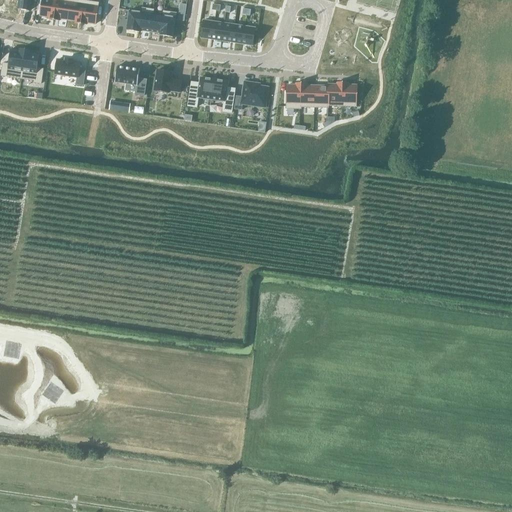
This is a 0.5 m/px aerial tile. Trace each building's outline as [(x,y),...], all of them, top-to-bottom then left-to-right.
[(18,0),(17,9),(29,11),(30,0),(18,0)] [(42,0),(40,17),(49,18),(48,19),(54,20),(57,0),(42,0)] [(57,0),(54,20),(60,21),(60,19),(68,21),(70,0),(57,0)] [(76,0),(70,0),(68,21),(76,22),(75,23),(81,24),(85,1),(76,0)] [(85,1),(81,24),(87,25),(87,23),(95,25),(99,3),(85,1)] [(142,13),(139,31),(140,31),(150,33),(153,14),(154,10),(142,8),(141,12),(142,13)] [(130,11),(127,31),(140,33),(140,31),(139,31),(142,13),(141,12),(130,11)] [(160,34),(160,36),(173,38),(176,14),(163,12),(163,16),(161,34),(160,34)] [(153,14),(150,33),(160,34),(161,34),(163,16),(153,14)] [(204,20),(201,38),(212,40),(214,22),(204,20)] [(214,22),(212,40),(222,41),(224,24),(214,22)] [(224,24),(222,41),(232,43),(235,25),(224,24)] [(235,25),(232,43),(242,44),(245,27),(235,25)] [(245,27),(242,44),(253,46),(255,28),(245,27)] [(3,64),(1,76),(21,79),(25,51),(20,50),(19,50),(12,49),(9,65),(3,64)] [(25,51),(21,79),(35,81),(34,83),(41,84),(43,70),(37,69),(39,53),(31,52),(25,51)] [(58,60),(55,75),(77,78),(76,85),(83,86),(85,71),(79,70),(80,63),(73,62),(73,61),(65,60),(65,61),(58,60)] [(117,67),(115,83),(137,86),(135,95),(144,96),(146,80),(139,79),(140,70),(117,67)] [(157,71),(154,91),(169,93),(169,92),(180,93),(182,80),(171,78),(172,73),(157,71)] [(192,83),(188,107),(197,108),(198,98),(211,100),(214,80),(200,78),(199,84),(192,83)] [(214,80),(211,100),(224,102),(223,112),(232,113),(235,89),(227,88),(228,82),(214,80)] [(236,97),(234,109),(241,110),(242,104),(265,108),(268,88),(254,86),(255,84),(245,83),(242,98),(236,97)] [(287,85),(286,109),(301,110),(301,107),(301,84),(295,84),(295,86),(287,85)] [(301,84),(301,107),(314,108),(315,86),(307,86),(307,85),(301,84)] [(328,87),(328,94),(329,94),(329,106),(342,107),(343,84),(337,84),(337,85),(328,85),(328,87)] [(343,84),(342,107),(356,107),(357,86),(348,85),(348,84),(343,84)] [(315,86),(314,108),(328,108),(329,106),(329,94),(328,94),(328,87),(315,86)] [(111,103),(110,110),(124,112),(125,105),(111,103)] [(203,190),(201,205),(278,215),(279,202),(250,198),(250,196),(203,190)]
